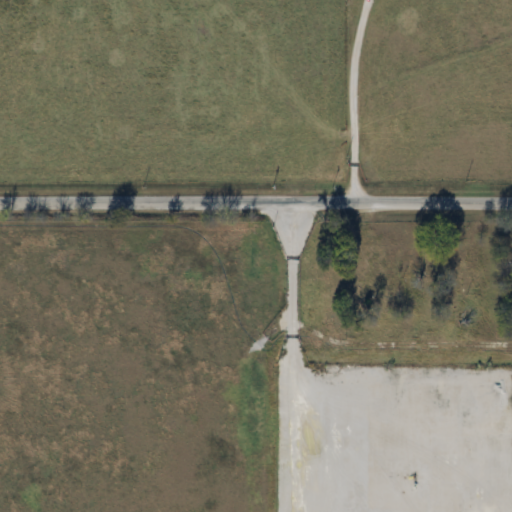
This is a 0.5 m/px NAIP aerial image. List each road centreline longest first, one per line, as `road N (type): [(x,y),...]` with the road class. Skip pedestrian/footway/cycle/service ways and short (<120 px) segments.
road 1 (residential): [(511,206),(0,203)]
road 2 (residential): [(360,206),(356,56),(370,0)]
